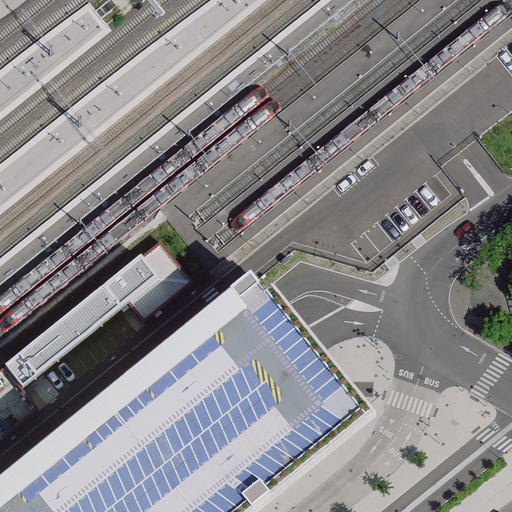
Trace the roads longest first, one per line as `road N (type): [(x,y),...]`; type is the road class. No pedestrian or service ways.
road 1 (residential): [(420,334),(400,434),(315,511)]
road 2 (tertiary): [(511,208),(437,270),(420,334)]
road 3 (residential): [(511,411),(389,511)]
